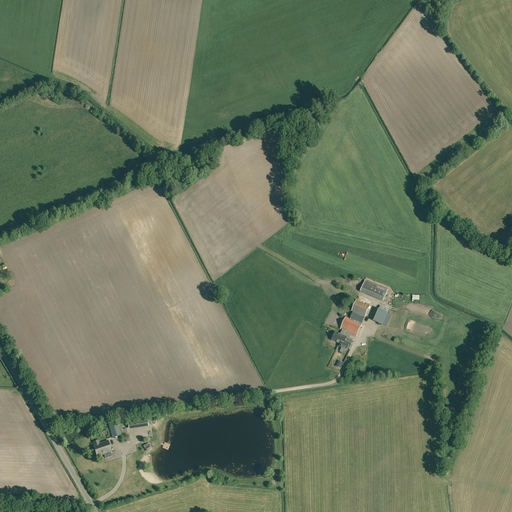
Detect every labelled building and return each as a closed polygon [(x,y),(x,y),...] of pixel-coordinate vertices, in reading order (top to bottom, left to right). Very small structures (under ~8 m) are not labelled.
[(364,282),(360,291),(383,302),(387,292),(364,282)] [(350,344),(352,340),(344,336),(346,331),(356,336),(370,306),(356,300),(352,311),(353,312),(350,319),(346,317),(340,329),(342,330),(340,335),(335,332),(332,340),(341,344),(340,346),(347,349),(347,348),(348,348),(349,346),(349,345),(349,343),(350,344)] [(387,313),(379,309),(373,321),(382,325),(387,313)] [(128,427),(148,424),(146,416),(127,419),(128,427)] [(121,436),(116,420),(107,423),(112,439),(121,436)] [(108,440),(93,445),(97,457),(112,452),(108,440)]
